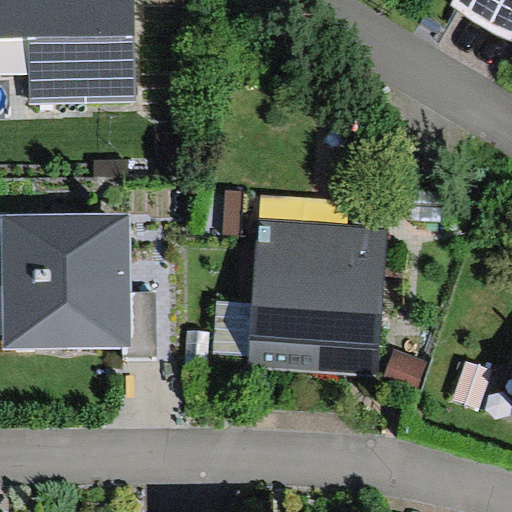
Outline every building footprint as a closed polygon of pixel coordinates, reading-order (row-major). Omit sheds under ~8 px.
[(136,100),(132,0),(0,0),(0,38),(29,37),(30,103),(136,100)] [(511,0),(458,0),(450,17),(510,49),(511,45),(511,0)] [(130,215),(2,215),(2,346),(122,346),(122,360),(158,360),(158,291),(130,291),(130,215)] [(251,368),(377,377),(387,229),(262,221),(256,303),(220,300),(216,350),(252,353),(251,368)] [(428,362),(395,349),(381,385),(414,398),(428,362)]
